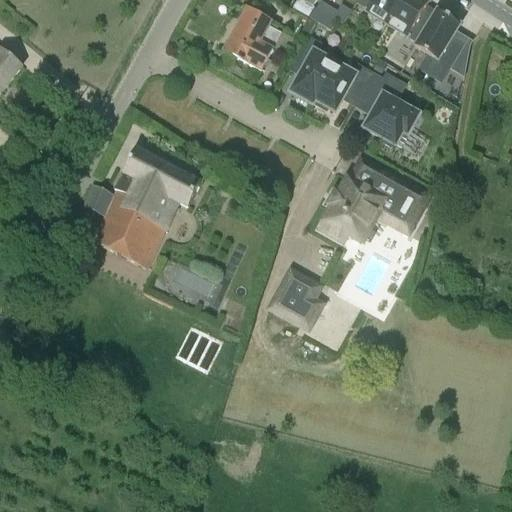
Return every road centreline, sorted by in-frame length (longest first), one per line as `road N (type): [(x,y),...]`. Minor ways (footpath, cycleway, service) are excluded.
road 1 (residential): [(142,55),(330,152),(296,226)]
road 2 (residential): [(0,309),(142,55)]
